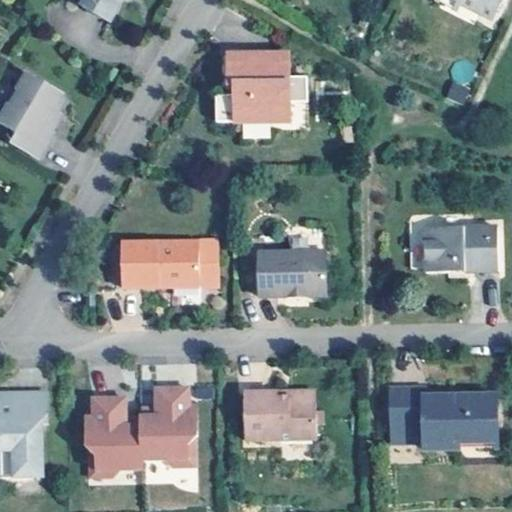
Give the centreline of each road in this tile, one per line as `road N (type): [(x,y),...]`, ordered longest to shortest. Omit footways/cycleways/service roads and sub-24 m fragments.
road 1 (residential): [(16,351),(511,336)]
road 2 (residential): [(16,351),(216,0)]
